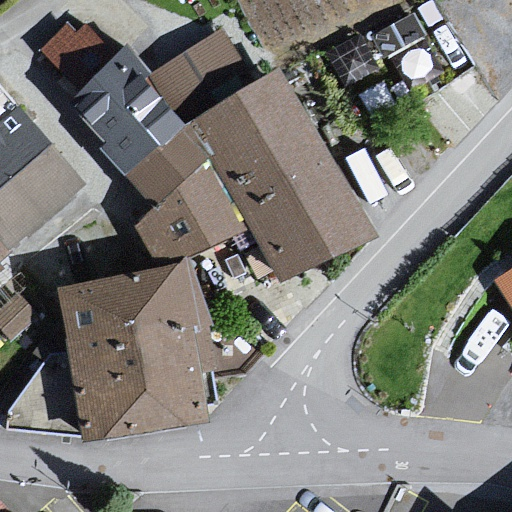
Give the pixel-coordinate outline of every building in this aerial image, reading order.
[(164,279),(202,271),(254,236),(196,130),(163,81),(128,47),(114,55),(87,25),(79,32),(68,24),(42,50),(80,96),(75,109),(110,148),(105,154),(160,214),(138,232),(164,279)] [(163,81),(196,130),(259,91),(232,38),(163,81)] [(196,130),(291,290),(368,237),(276,80),(259,91),(196,130)] [(0,262),(82,193),(5,104),(0,107),(0,262)] [(164,279),(64,300),(73,356),(88,444),(90,452),(220,429),(202,271),(164,279)] [(511,272),(501,278),(511,297),(511,272)] [(88,444),(73,356),(51,359),(10,417),(9,435),(88,444)]
